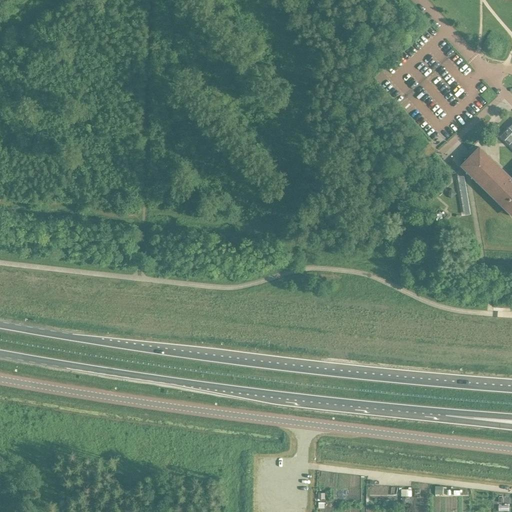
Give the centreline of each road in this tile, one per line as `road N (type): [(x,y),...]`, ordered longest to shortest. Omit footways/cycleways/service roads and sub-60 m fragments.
road 1 (unclassified): [(0,379),(511,448)]
road 2 (trunk): [(511,389),(197,357),(0,325)]
road 3 (trunk): [(0,353),(446,412)]
